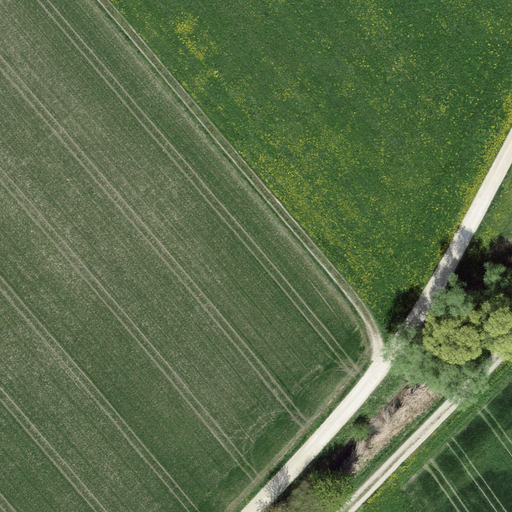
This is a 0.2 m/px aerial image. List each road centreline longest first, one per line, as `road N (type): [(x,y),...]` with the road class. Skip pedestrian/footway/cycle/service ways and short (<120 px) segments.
road 1 (track): [(249,511),(404,329),(511,137)]
road 2 (track): [(346,511),(511,342)]
